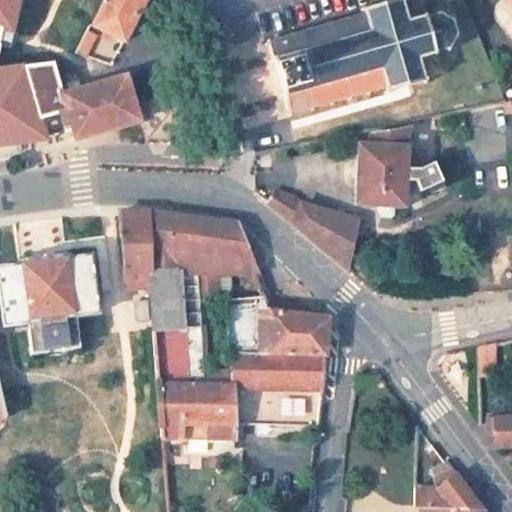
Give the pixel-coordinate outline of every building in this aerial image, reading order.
[(0,0),(0,47),(7,49),(11,33),(9,32),(15,0),(0,0)] [(103,0),(91,25),(122,42),(134,18),(143,0),(103,0)] [(361,15),(266,42),(287,117),(384,90),(385,94),(426,83),(425,79),(440,75),(434,55),(448,50),(456,37),(452,23),(437,14),(425,18),(419,0),(411,0),(400,3),(400,0),(396,0),(361,11),(361,15)] [(0,147),(32,143),(36,134),(51,99),(60,96),(51,64),(0,70),(0,147)] [(51,99),(36,134),(62,127),(64,134),(133,114),(124,79),(101,85),(71,93),(60,96),(51,99)] [(136,122),(133,114),(64,134),(32,143),(34,152),(136,122)] [(32,143),(64,134),(62,127),(36,134),(32,143)] [(358,147),(354,206),(403,209),(404,183),(416,184),(420,192),(440,181),(431,163),(418,169),(404,168),(406,129),(368,136),(367,147),(358,147)] [(267,204),(346,272),(356,222),(289,202),(291,197),(272,193),(267,204)] [(147,211),(121,212),(127,271),(149,271),(147,211)] [(158,385),(204,386),(202,370),(187,370),(178,272),(193,273),(216,273),(223,273),(258,272),(239,224),(147,211),(149,271),(151,288),(152,300),(153,320),(154,328),(154,333),(158,385)] [(92,286),(90,263),(88,256),(0,267),(0,289),(5,324),(42,319),(42,323),(59,321),(58,317),(96,312),(92,286)] [(151,288),(149,271),(127,271),(129,290),(151,288)] [(187,370),(202,370),(196,299),(193,273),(178,272),(187,370)] [(216,273),(193,273),(196,299),(217,299),(216,273)] [(225,300),(232,371),(233,387),(323,389),(328,314),(295,281),(264,289),(259,297),(225,300)] [(495,344),(476,348),(476,377),(496,376),(495,344)] [(233,387),(232,371),(202,370),(204,386),(233,387)] [(183,445),(183,441),(183,423),(233,424),(233,412),(233,387),(204,386),(158,385),(162,437),(163,446),(183,445)] [(511,417),(486,419),(486,434),(494,434),(494,446),(511,445),(511,417)] [(233,441),(233,424),(183,423),(183,441),(233,441)] [(413,508),(421,508),(452,509),(481,510),(444,461),(429,470),(435,486),(413,487),(413,508)]
